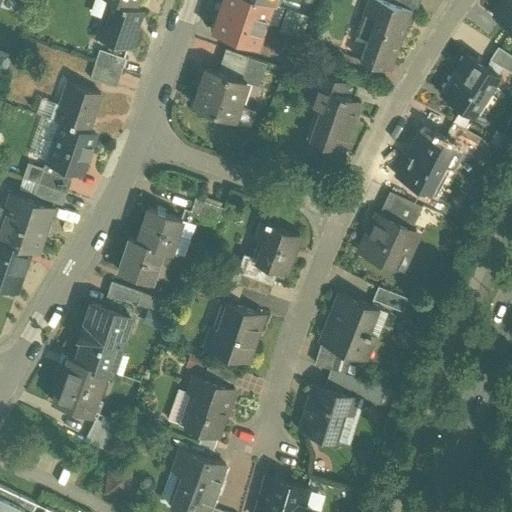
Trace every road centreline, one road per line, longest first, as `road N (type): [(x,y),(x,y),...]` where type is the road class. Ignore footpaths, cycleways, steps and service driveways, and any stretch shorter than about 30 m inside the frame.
road 1 (residential): [(0,379),(135,137)]
road 2 (residential): [(457,0),(417,61),(342,220)]
road 3 (residential): [(342,220),(264,433)]
road 4 (secondary): [(511,300),(437,511)]
road 5 (residential): [(135,137),(342,220)]
road 6 (residential): [(135,137),(183,0)]
